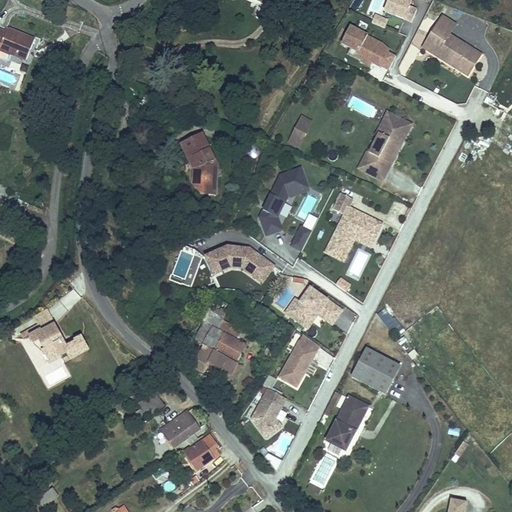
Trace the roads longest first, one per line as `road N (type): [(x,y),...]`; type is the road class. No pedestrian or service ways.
road 1 (unclassified): [(295,511),(196,387),(130,334),(83,262),(97,100),(115,64),(102,27)]
road 2 (unclassified): [(0,303),(29,289),(52,243),(70,79),(102,27)]
